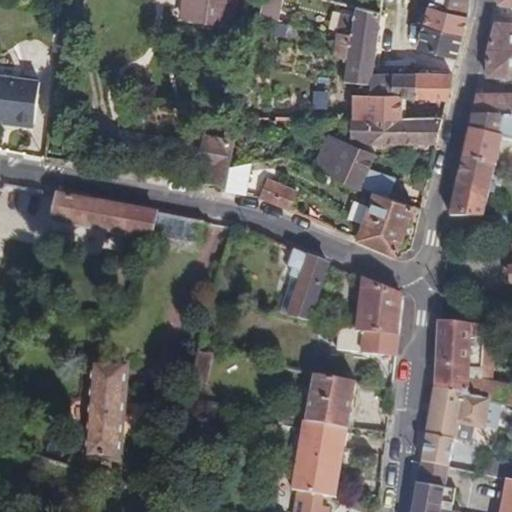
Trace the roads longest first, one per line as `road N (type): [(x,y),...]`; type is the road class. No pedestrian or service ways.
road 1 (residential): [(427,283),(295,231),(213,210),(0,176)]
road 2 (residential): [(485,0),(427,283)]
road 3 (residential): [(398,511),(412,453),(427,283)]
